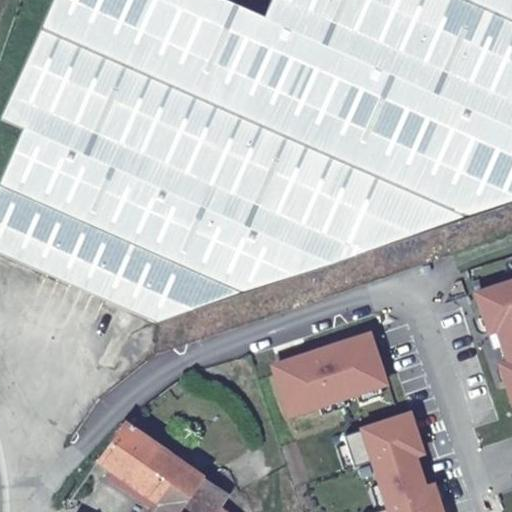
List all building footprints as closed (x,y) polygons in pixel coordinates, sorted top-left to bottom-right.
[(219,313),(471,230),(511,216),(511,0),(276,0),(265,25),(206,0),(55,0),(0,124),(0,134),(18,144),(0,187),(0,269),(150,335),(219,313)] [(511,282),(479,293),(484,310),(493,307),(495,314),(482,318),(485,327),(491,325),(493,333),(500,330),(505,346),(503,347),(505,354),(508,353),(511,365),(511,367),(506,370),(508,378),(511,376),(511,384),(509,386),(511,393),(511,282)] [(279,371),(293,413),(387,382),(381,361),(375,363),(366,335),(330,346),(333,354),(321,357),(319,351),(296,358),(298,365),(279,371)] [(321,357),(333,354),(330,346),(319,351),(321,357)] [(371,511),(443,511),(441,505),(440,506),(433,508),(431,501),(437,498),(443,496),(441,488),(434,490),(432,482),(425,485),(413,446),(419,444),(416,435),(410,437),(408,430),(414,428),(416,428),(411,412),(346,433),(356,464),(375,458),(390,505),(371,511)] [(410,437),(416,435),(414,428),(408,430),(410,437)] [(96,469),(156,508),(161,511),(176,511),(197,480),(121,432),(96,469)] [(222,511),(224,509),(217,504),(222,496),(197,480),(176,511),(161,511),(156,508),(152,511),(222,511)] [(440,506),(437,498),(431,501),(433,508),(440,506)]
